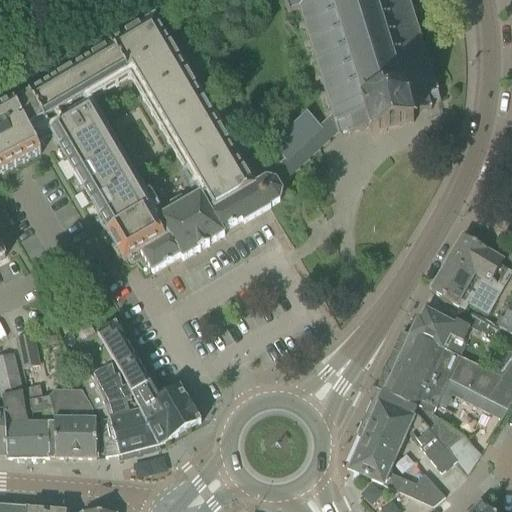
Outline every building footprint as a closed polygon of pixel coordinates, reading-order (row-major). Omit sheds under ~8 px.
[(282,0),(287,13),(298,10),(332,118),(320,128),(307,113),(271,146),(285,161),(266,179),(279,188),(337,133),(337,135),(348,132),(349,136),(369,130),(371,136),(413,123),(411,117),(431,111),(429,106),(440,103),(407,0),(282,0)] [(0,261),(4,259),(0,249),(0,176),(40,155),(34,143),(50,135),(108,233),(105,234),(123,264),(140,254),(152,275),(154,274),(180,258),(182,262),(184,261),(198,253),(198,254),(200,253),(199,252),(207,248),(209,248),(208,246),(222,238),(222,239),(224,238),(222,234),(241,222),(243,225),(270,209),(279,203),(282,193),(279,188),(266,179),(253,188),(194,88),(184,71),(153,18),(69,67),(72,71),(28,97),(33,106),(19,114),(13,104),(0,111),(0,261)] [(487,254),(487,253),(462,239),(446,266),(499,297),(503,289),(492,283),(503,263),(487,254)] [(499,297),(446,266),(430,293),(463,313),(467,307),(487,318),(499,297)] [(511,307),(498,330),(511,338),(511,307)] [(468,330),(437,314),(436,318),(424,312),(420,322),(418,321),(411,335),(459,359),(464,350),(462,344),(468,330)] [(127,389),(139,412),(159,401),(115,326),(96,337),(127,389)] [(117,459),(158,448),(139,412),(127,389),(96,337),(96,336),(91,329),(78,337),(88,354),(101,375),(94,378),(93,377),(80,382),(99,418),(105,460),(117,459)] [(449,382),(507,413),(511,403),(511,360),(499,379),(488,373),(459,359),(411,335),(383,394),(415,411),(414,415),(454,465),(456,464),(451,457),(452,456),(448,451),(463,439),(449,431),(435,419),(432,417),(449,382)] [(16,340),(20,360),(22,372),(38,368),(32,337),(16,340)] [(511,355),(500,350),(488,373),(499,379),(511,360),(511,355)] [(49,460),(55,460),(50,399),(42,400),(40,388),(26,390),(31,411),(25,412),(24,401),(17,376),(12,356),(0,359),(0,394),(2,401),(4,414),(7,459),(7,461),(49,461),(49,460)] [(158,449),(158,448),(201,424),(188,403),(187,403),(179,390),(159,401),(139,412),(158,448),(158,449)] [(50,399),(55,460),(55,461),(96,462),(96,442),(96,420),(93,420),(93,412),(82,393),(54,393),(50,399)] [(441,476),(454,465),(414,415),(415,411),(383,394),(363,440),(396,455),(407,429),(411,431),(409,433),(421,449),(420,450),(441,476)] [(387,475),(396,455),(363,440),(349,472),(433,509),(444,500),(425,478),(415,488),(387,475)]
